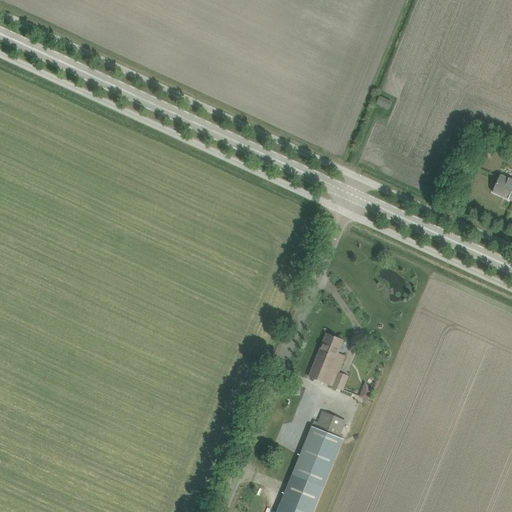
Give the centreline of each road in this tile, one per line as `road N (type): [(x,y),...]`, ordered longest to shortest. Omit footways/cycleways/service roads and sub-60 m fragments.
road 1 (unclassified): [(361,178),(0,13)]
road 2 (primary): [(353,196),(0,34)]
road 3 (unclassified): [(346,215),(0,55)]
road 4 (unclassified): [(224,511),(346,215)]
road 5 (unclassified): [(346,215),(511,291)]
road 6 (primary): [(511,268),(353,196)]
road 7 (unclassified): [(511,246),(361,178)]
